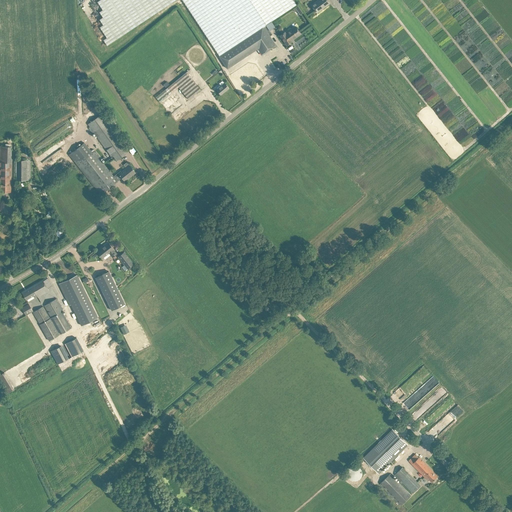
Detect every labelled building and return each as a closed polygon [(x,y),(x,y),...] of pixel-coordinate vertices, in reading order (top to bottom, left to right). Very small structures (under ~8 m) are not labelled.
[(99,0),(97,2),(103,10),(99,12),(103,17),(100,19),(103,25),(100,27),(107,38),(103,40),(107,45),(175,0),(182,0),(219,56),(227,68),(257,49),(261,54),(276,45),(270,36),(272,34),(270,30),(275,27),(271,21),(297,5),(293,0),(99,0)] [(317,0),(311,5),(317,13),(330,3),(327,0),(317,0)] [(296,16),(302,14),(299,6),(294,8),(296,16)] [(280,35),(287,45),(292,42),(291,40),(293,38),(294,39),(301,34),(296,27),(291,30),(286,33),(285,32),(280,35)] [(173,83),(156,97),(160,102),(178,87),(189,99),(200,90),(186,72),(173,83)] [(221,86),(216,89),(221,95),(229,88),(224,83),(222,81),(219,83),(221,86)] [(90,127),(88,128),(93,134),(94,133),(109,153),(110,151),(117,160),(126,153),(105,124),(99,116),(88,124),(90,127)] [(69,120),(76,132),(80,130),(73,118),(69,120)] [(117,181),(115,178),(114,179),(108,171),(109,170),(100,158),(101,158),(95,150),(92,152),(84,142),(69,154),(75,162),(91,182),(98,191),(101,195),(117,181)] [(13,146),(1,146),(0,162),(0,165),(0,191),(11,192),(11,187),(13,147),(13,146)] [(18,180),(26,180),(30,180),(30,160),(18,160),(18,180)] [(119,175),(115,178),(118,181),(122,177),(124,181),(135,172),(129,165),(122,171),(119,174),(119,175)] [(97,252),(102,258),(109,252),(113,257),(117,254),(113,249),(108,242),(102,246),(103,247),(97,252)] [(117,257),(127,269),(134,264),(124,251),(117,257)] [(96,278),(112,310),(125,304),(109,271),(96,278)] [(69,305),(71,304),(81,325),(98,317),(77,275),(59,283),(69,305)] [(43,280),(22,293),(26,300),(33,296),(34,298),(37,296),(38,297),(49,290),(47,288),(52,285),(50,282),(48,278),(43,281),(43,280)] [(51,318),(60,334),(71,328),(61,310),(62,309),(56,298),(44,306),(51,318)] [(22,308),(26,315),(33,311),(29,304),(22,308)] [(39,325),(49,341),(60,334),(43,306),(33,312),(40,324),(39,325)] [(51,351),(57,364),(83,350),(77,337),(51,351)] [(420,381),(429,372),(423,366),(414,375),(420,381)] [(5,372),(0,374),(0,378),(8,392),(14,388),(5,372)] [(423,399),(439,384),(433,379),(418,394),(423,399)] [(408,445),(393,430),(364,459),(378,473),(394,458),(408,445)] [(409,460),(425,477),(427,479),(428,478),(432,482),(438,476),(425,463),(425,462),(422,460),(419,457),(415,454),(409,460)] [(347,472),(348,475),(349,477),(350,479),(352,480),(355,480),(358,480),(360,479),(361,477),(362,475),(363,472),(362,470),(360,467),(359,466),(356,465),(354,465),(351,466),(349,468),(348,470),(347,472)] [(394,475),(412,493),(420,485),(402,467),(394,475)] [(385,482),(355,511),(400,511),(408,505),(401,498),(405,495),(395,486),(392,489),(385,482)]
